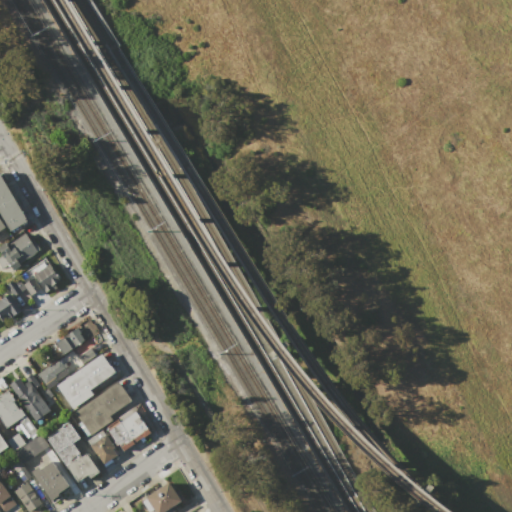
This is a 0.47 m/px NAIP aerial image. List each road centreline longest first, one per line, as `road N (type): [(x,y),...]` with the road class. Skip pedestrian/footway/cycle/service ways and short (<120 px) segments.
road 1 (residential): [(0,138),(224,511)]
road 2 (residential): [(183,440),(80,511)]
